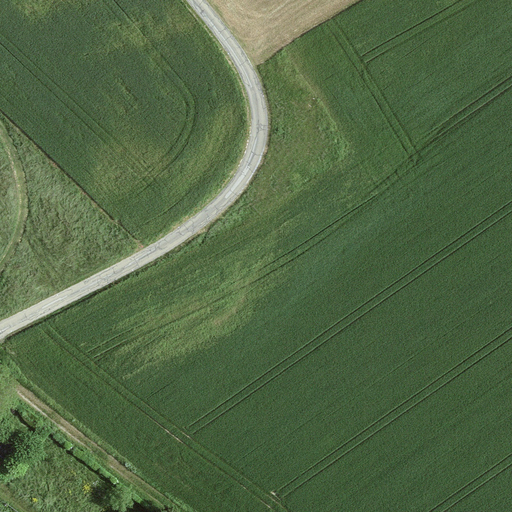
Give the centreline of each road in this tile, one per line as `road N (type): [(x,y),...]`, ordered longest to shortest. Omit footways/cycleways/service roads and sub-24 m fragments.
road 1 (unclassified): [(193,0),(252,80),(260,140),(252,164),(238,187),(165,245),(0,334)]
road 2 (track): [(0,374),(177,511)]
